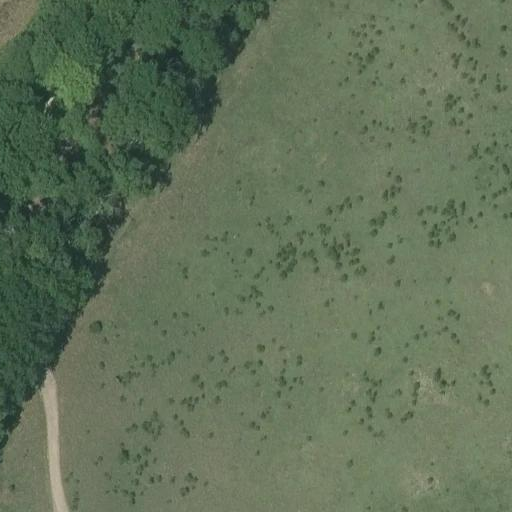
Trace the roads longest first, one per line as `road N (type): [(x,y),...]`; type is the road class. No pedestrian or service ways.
road 1 (track): [(0,242),(151,0)]
road 2 (track): [(0,326),(30,358),(47,396),(59,511)]
